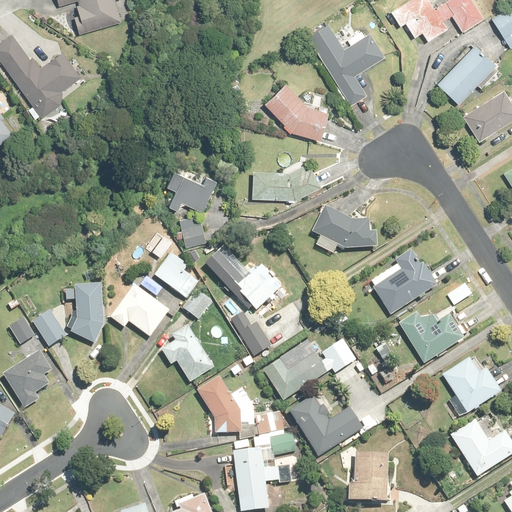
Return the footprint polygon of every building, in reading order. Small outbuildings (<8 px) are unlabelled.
[(53,0),(55,5),(73,0),(75,0),(77,6),(69,8),(76,35),(120,23),(113,0),(53,0)] [(426,0),(407,0),(388,13),(398,26),(401,24),(409,37),(417,32),(424,43),(444,30),(440,22),(448,17),(459,33),(482,18),(469,0),(444,0),(432,9),(426,0)] [(511,11),(509,7),(489,19),(506,48),(511,44),(511,11)] [(325,22),(303,37),(350,107),(366,96),(353,76),(384,55),(365,27),(340,45),(325,22)] [(9,32),(0,39),(0,67),(38,119),(63,101),(58,94),(79,79),(60,52),(36,69),(9,32)] [(469,47),(432,85),(454,107),(492,69),(469,47)] [(281,83),(260,104),(288,135),(317,141),(323,111),(303,106),(281,83)] [(511,105),(502,89),(459,117),(477,144),(511,121),(511,105)] [(0,143),(10,135),(0,122),(0,143)] [(511,164),(500,172),(511,191),(511,164)] [(287,173),(248,171),(247,198),(287,201),(315,190),(305,166),(287,173)] [(197,184),(169,171),(161,187),(169,190),(162,205),(176,212),(180,203),(199,212),(214,180),(202,175),(197,184)] [(346,222),(319,207),(308,232),(317,236),(311,248),(332,257),(337,246),(344,250),(373,249),(372,231),(364,232),(364,221),(346,222)] [(198,216),(178,220),(183,248),(203,244),(198,216)] [(157,231),(145,248),(158,257),(170,240),(157,231)] [(366,282),(387,316),(433,286),(409,250),(389,262),(391,266),(366,282)] [(166,254),(150,276),(185,300),(192,290),(197,283),(182,272),(186,267),(166,254)] [(218,256),(204,269),(233,300),(236,297),(252,314),(279,288),(264,273),(261,276),(250,265),(237,277),(218,256)] [(101,326),(98,283),(69,286),(70,313),(62,328),(92,344),(101,326)] [(166,311),(130,284),(107,315),(122,326),(125,322),(146,337),(166,311)] [(192,290),(185,300),(179,309),(197,321),(210,302),(192,290)] [(19,307),(14,298),(3,305),(9,313),(19,307)] [(44,308),(27,320),(46,348),(63,336),(44,308)] [(410,314),(394,325),(421,364),(458,339),(442,316),(433,322),(428,314),(416,323),(410,314)] [(33,336),(21,317),(6,327),(18,346),(33,336)] [(253,324),(237,334),(252,357),(268,348),(253,324)] [(210,368),(184,325),(165,336),(170,344),(157,351),(166,366),(173,361),(186,383),(210,368)] [(301,340),(258,370),(280,402),(329,368),(332,373),(355,357),(340,336),(317,352),(322,359),(317,363),(301,340)] [(382,343),(373,349),(382,364),(391,358),(382,343)] [(54,370),(43,353),(6,376),(28,409),(41,400),(38,395),(52,386),(46,375),(54,370)] [(469,355),(438,375),(451,398),(445,402),(455,419),(493,396),(469,355)] [(228,397),(216,378),(193,391),(209,418),(209,434),(237,433),(237,423),(250,424),(251,406),(240,389),(228,397)] [(310,396),(286,411),(315,458),(362,430),(348,408),(326,422),(323,417),(327,414),(322,405),(317,408),(310,396)] [(0,404),(0,438),(3,440),(17,414),(0,404)] [(251,416),(255,436),(281,430),(277,411),(251,416)] [(472,419),(445,436),(473,479),(511,454),(511,449),(500,431),(486,441),(472,419)] [(291,433),(267,438),(271,458),(295,453),(291,433)] [(258,448),(229,451),(234,511),(250,511),(265,511),(258,448)] [(381,503),(384,454),(351,452),(349,483),(344,483),(343,501),(381,503)] [(289,467),(263,469),(264,484),(290,482),(289,467)] [(511,511),(511,480),(507,484),(511,489),(506,493),(508,495),(499,501),(506,511),(511,511)] [(178,511),(214,511),(209,495),(198,499),(197,495),(176,503),(179,511),(178,511)]
